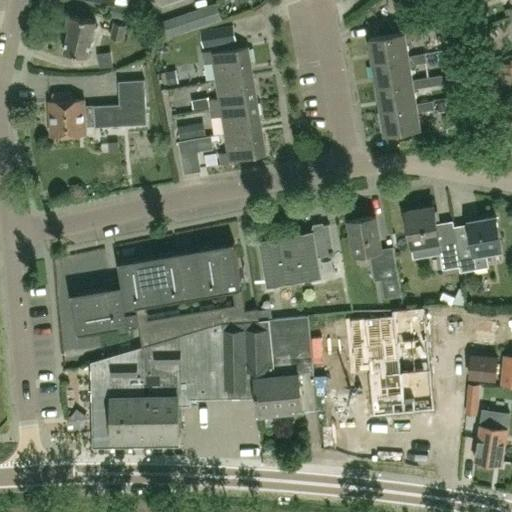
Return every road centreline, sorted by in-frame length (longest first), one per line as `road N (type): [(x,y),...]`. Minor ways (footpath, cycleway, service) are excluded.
road 1 (residential): [(511,510),(310,481),(31,473)]
road 2 (residential): [(11,238),(349,169)]
road 3 (residential): [(31,473),(11,238)]
road 4 (residential): [(349,169),(326,23),(357,0)]
road 5 (residential): [(349,169),(511,180)]
